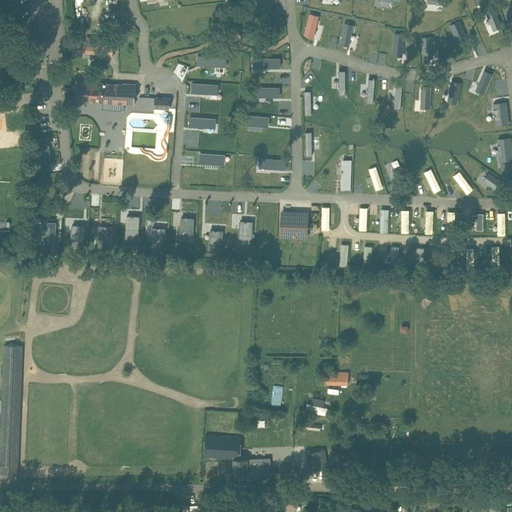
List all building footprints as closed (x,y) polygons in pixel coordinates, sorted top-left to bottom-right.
[(494,5),(480,10),(490,35),(500,31),(498,26),(502,24),(494,5)] [(314,37),(319,14),(309,12),(303,34),(314,37)] [(461,21),(452,22),(455,44),(463,43),(461,21)] [(351,45),(353,23),(343,22),(341,44),(351,45)] [(393,55),(404,55),(404,32),(393,32),(393,55)] [(423,35),(422,58),(432,58),(433,35),(423,35)] [(114,43),(73,40),(72,55),(113,58),(114,43)] [(197,64),(227,65),(227,55),(197,54),(197,64)] [(16,68),(16,80),(28,80),(28,69),(16,68)] [(134,84),(77,82),(76,100),(134,102),(134,84)] [(155,96),(155,108),(170,109),(171,97),(155,96)] [(243,114),(243,124),(269,125),(270,115),(243,114)] [(499,137),(500,164),(511,163),(511,137),(511,136),(499,137)] [(38,139),(41,165),(52,164),(48,138),(38,139)] [(199,152),(199,162),(225,162),(226,152),(199,152)] [(342,158),(341,188),(352,188),(352,158),(342,158)] [(369,167),(376,189),(384,186),(376,164),(369,167)] [(434,191),(441,188),(432,167),(425,170),(434,191)] [(453,174),(467,193),(473,188),(460,170),(453,174)] [(482,179),(493,186),(499,178),(488,171),(482,179)] [(330,228),(330,206),(322,206),(322,228),(330,228)] [(367,229),(368,206),(360,206),(359,229),(367,229)] [(389,231),(389,208),(381,208),(380,231),(389,231)] [(410,231),(409,208),(401,209),(402,232),(410,231)] [(433,232),(434,209),(426,209),(425,232),(433,232)] [(307,238),(309,211),(280,210),(280,237),(307,238)] [(506,234),(505,211),(497,212),(498,234),(506,234)] [(477,220),(477,228),(483,228),(484,213),(472,213),(472,220),(477,220)] [(180,240),(193,240),(193,219),(180,218),(180,240)] [(99,224),(98,245),(112,245),(113,225),(99,224)] [(340,243),(340,264),(348,265),(348,243),(340,243)] [(364,245),(364,262),(371,263),(372,245),(364,245)] [(22,345),(3,344),(0,425),(0,472),(18,473),(22,345)] [(325,371),(324,384),(348,385),(349,372),(325,371)] [(272,383),(272,403),(283,404),(283,383),(272,383)] [(307,403),(306,409),(327,412),(328,406),(307,403)] [(204,434),(204,456),(217,457),(230,458),(233,458),(233,477),(247,477),(247,481),(271,480),(271,459),(254,459),(254,468),(248,467),(248,466),(247,466),(247,458),(241,458),(241,455),(241,435),(233,435),(234,420),(221,420),(220,434),(204,434)] [(310,471),(329,466),(324,448),(306,453),(310,471)]
